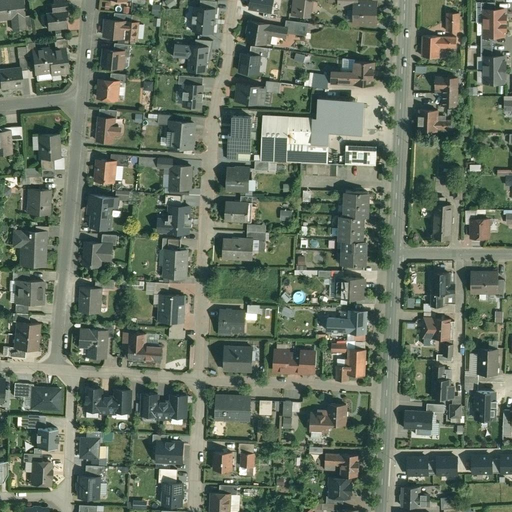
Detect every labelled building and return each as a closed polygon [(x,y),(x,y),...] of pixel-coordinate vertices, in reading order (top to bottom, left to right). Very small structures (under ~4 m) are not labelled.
[(22,0),(0,0),(0,18),(13,18),(14,29),(13,29),(13,30),(24,29),(25,29),(26,28),(24,16),(22,0)] [(63,0),(52,0),(53,3),(51,3),(52,12),(68,9),(67,1),(63,1),(63,0)] [(250,0),(249,8),(271,12),(273,0),(250,0)] [(310,0),(309,0),(296,0),(294,14),(308,16),(310,0)] [(357,2),(355,2),(355,6),(355,22),(375,22),(375,3),(357,2)] [(161,6),(153,4),(152,14),(160,15),(161,6)] [(216,8),(195,6),(193,31),(214,33),(216,8)] [(52,12),(46,12),(48,28),(54,28),(63,26),(62,19),(65,19),(69,18),(68,9),(52,12)] [(507,10),(483,10),(483,37),(507,38),(507,10)] [(132,14),(114,13),(114,20),(126,21),(126,22),(131,22),(132,14)] [(459,13),(447,13),(447,31),(459,31),(459,13)] [(65,19),(62,19),(63,26),(54,28),(55,33),(68,32),(67,24),(66,24),(65,19)] [(131,22),(126,22),(126,21),(114,20),(106,19),(104,35),(111,36),(113,38),(118,38),(120,37),(136,38),(138,23),(131,22)] [(268,24),(249,20),(248,28),(249,29),(247,40),(265,43),(265,42),(274,44),(276,35),(286,37),(287,32),(288,27),(286,27),(268,24)] [(307,22),(287,20),(286,27),(288,27),(287,32),(305,34),(307,22)] [(457,37),(423,36),(422,56),(439,56),(439,47),(456,48),(457,37)] [(67,38),(54,40),(55,50),(49,50),(49,48),(48,48),(52,74),(68,72),(65,47),(68,47),(67,38)] [(48,48),(33,50),(32,42),(25,43),(27,56),(33,55),(35,74),(51,72),(51,74),(52,74),(48,48)] [(131,44),(115,43),(114,50),(124,51),(123,56),(129,57),(131,44)] [(208,46),(176,44),(175,56),(189,57),(188,70),(206,71),(208,46)] [(267,56),(268,48),(251,46),(250,54),(262,55),(267,56)] [(114,50),(104,49),(103,56),(102,56),(101,64),(102,65),(120,67),(121,60),(123,60),(123,56),(124,51),(114,50)] [(250,54),(241,52),(238,71),(259,74),(262,55),(250,54)] [(305,56),(296,53),(294,61),(302,64),(305,56)] [(26,57),(19,57),(20,68),(21,68),(21,70),(27,70),(26,57)] [(507,57),(483,57),(483,85),(507,85),(507,57)] [(374,62),(354,61),(354,72),(332,71),(331,83),(354,84),(373,85),(374,62)] [(20,68),(0,70),(0,78),(1,78),(2,87),(1,88),(23,86),(21,70),(21,68),(20,68)] [(126,74),(111,73),(110,80),(119,81),(118,82),(125,83),(126,74)] [(328,75),(314,73),(312,86),(316,87),(328,89),(328,75)] [(203,77),(181,75),(181,84),(186,84),(202,85),(203,77)] [(457,78),(435,77),(435,88),(443,88),(442,105),(456,106),(457,78)] [(110,80),(100,79),(98,97),(117,99),(118,82),(119,81),(110,80)] [(281,82),(269,81),(268,88),(281,90),(281,82)] [(153,82),(144,82),(144,89),(152,90),(153,82)] [(295,84),(281,82),(281,90),(280,93),(294,95),(295,84)] [(265,87),(237,83),(235,100),(263,104),(265,87)] [(202,85),(186,84),(185,91),(184,91),(183,98),(184,98),(184,106),(201,107),(203,85),(202,85)] [(365,99),(317,97),(317,113),(339,115),(344,115),(364,117),(365,99)] [(118,110),(100,109),(99,116),(115,118),(117,118),(118,110)] [(438,110),(419,109),(418,130),(437,131),(437,129),(451,129),(451,120),(444,120),(444,116),(437,115),(438,110)] [(317,113),(317,119),(288,117),(287,143),(328,145),(329,130),(344,131),(344,115),(339,115),(317,113)] [(173,115),(159,114),(158,124),(171,125),(171,121),(172,121),(173,115)] [(227,159),(249,160),(252,116),(233,115),(232,136),(229,135),(227,159)] [(364,117),(344,115),(344,131),(363,132),(364,117)] [(99,116),(96,140),(113,142),(114,135),(118,135),(119,124),(115,124),(115,118),(99,116)] [(288,117),(264,116),(262,161),(269,161),(285,162),(285,161),(286,161),(287,143),(288,117)] [(172,121),(171,121),(171,125),(169,146),(192,148),(194,123),(172,121)] [(0,154),(11,154),(10,140),(22,139),(21,126),(9,127),(9,130),(1,130),(1,129),(0,128),(0,154)] [(58,134),(39,135),(40,158),(53,158),(59,157),(58,134)] [(328,145),(287,143),(286,161),(285,161),(285,162),(327,163),(328,145)] [(377,146),(346,145),(345,164),(375,165),(377,146)] [(129,155),(111,154),(111,161),(115,161),(115,162),(128,163),(129,155)] [(139,167),(158,167),(159,157),(140,156),(139,167)] [(172,158),(159,157),(158,167),(171,168),(171,165),(172,165),(172,158)] [(53,158),(40,158),(41,170),(42,170),(54,169),(53,158)] [(111,161),(97,160),(96,171),(95,171),(95,177),(96,177),(95,180),(114,181),(115,162),(115,161),(111,161)] [(262,161),(255,160),(254,169),(268,170),(269,161),(262,161)] [(172,165),(171,165),(171,168),(170,188),(171,188),(189,189),(190,189),(191,166),(172,165)] [(249,168),(240,167),(240,169),(227,169),(226,188),(248,190),(249,168)] [(292,184),(284,184),(284,192),(292,193),(292,184)] [(50,190),(29,189),(28,213),(49,214),(50,190)] [(130,191),(117,190),(117,197),(118,197),(118,199),(129,200),(130,191)] [(311,191),(304,191),(303,201),(311,202),(311,191)] [(368,192),(346,191),(346,203),(368,205),(368,192)] [(117,197),(90,194),(89,207),(93,207),(91,226),(110,228),(112,206),(117,207),(118,199),(118,197),(117,197)] [(171,194),(170,205),(183,205),(184,194),(171,194)] [(253,196),(241,195),(241,201),(249,202),(249,204),(252,204),(253,196)] [(241,201),(226,200),(225,220),(248,222),(249,204),(249,202),(241,201)] [(368,205),(346,203),(345,215),(363,216),(367,217),(368,205)] [(444,204),(434,204),(433,217),(432,217),(432,224),(434,225),(433,237),(450,238),(451,218),(451,205),(444,204)] [(170,205),(169,205),(168,231),(188,232),(189,206),(183,205),(170,205)] [(291,211),(281,211),(281,221),(291,221),(291,211)] [(345,215),(340,215),(340,227),(363,228),(363,216),(345,215)] [(488,219),(471,219),(471,238),(488,238),(488,219)] [(247,224),(247,231),(266,232),(266,225),(247,224)] [(48,226),(35,226),(35,232),(35,238),(45,238),(48,238),(48,226)] [(363,228),(340,227),(339,239),(344,240),(362,240),(363,228)] [(45,238),(35,238),(35,232),(15,231),(14,242),(22,242),(21,264),(44,265),(45,238)] [(266,232),(247,231),(247,238),(253,239),(266,240),(266,232)] [(117,235),(103,234),(102,243),(112,244),(112,245),(116,245),(117,235)] [(181,238),(168,238),(167,248),(181,249),(181,238)] [(247,238),(239,238),(239,240),(224,239),(223,257),(239,257),(239,255),(252,255),(253,239),(247,238)] [(362,240),(344,240),(343,252),(366,253),(366,241),(362,240)] [(102,243),(85,242),(84,265),(101,266),(101,259),(111,260),(112,245),(112,244),(102,243)] [(167,248),(165,248),(164,276),(186,277),(187,249),(181,249),(167,248)] [(366,253),(343,252),(343,262),(365,263),(366,253)] [(29,270),(17,270),(17,280),(29,280),(29,270)] [(497,272),(471,272),(471,292),(497,292),(497,279),(497,272)] [(449,273),(432,273),(432,306),(442,306),(442,303),(442,293),(445,293),(449,293),(449,292),(455,293),(455,284),(449,284),(449,273)] [(364,277),(337,276),(337,296),(363,297),(364,277)] [(109,279),(96,278),(95,287),(102,288),(108,288),(109,279)] [(29,280),(17,280),(16,303),(28,303),(42,304),(43,281),(29,280)] [(169,282),(155,282),(154,294),(160,294),(160,293),(168,294),(169,282)] [(95,287),(81,287),(80,311),(100,312),(101,292),(102,292),(103,291),(101,291),(102,288),(95,287)] [(455,293),(449,292),(449,293),(445,293),(445,303),(455,304),(455,293)] [(168,294),(160,293),(160,294),(159,320),(172,321),(183,322),(185,295),(168,294)] [(28,303),(16,303),(15,313),(16,313),(28,313),(28,303)] [(445,303),(442,303),(442,306),(432,306),(432,312),(455,313),(455,304),(445,303)] [(260,305),(248,305),(247,313),(259,313),(260,305)] [(245,311),(220,310),(219,331),(231,331),(231,329),(244,329),(245,311)] [(366,311),(349,310),(349,319),(334,319),(333,331),(348,331),(365,332),(366,311)] [(28,313),(16,313),(15,322),(17,322),(17,321),(28,322),(29,313),(28,313)] [(450,319),(425,318),(424,336),(445,338),(453,338),(454,321),(450,320),(450,319)] [(28,322),(17,321),(17,322),(15,335),(39,337),(39,336),(40,324),(41,324),(40,323),(28,322)] [(183,322),(172,321),(172,326),(170,327),(170,329),(185,330),(183,330),(183,322)] [(114,324),(106,324),(106,330),(107,330),(106,337),(113,337),(114,324)] [(91,329),(91,330),(81,329),(80,346),(81,346),(81,342),(90,342),(89,357),(105,358),(106,342),(106,337),(107,330),(106,330),(91,329)] [(185,330),(170,329),(169,337),(185,338),(185,330)] [(146,334),(121,332),(119,358),(128,358),(128,359),(161,361),(162,345),(145,344),(146,334)] [(39,337),(15,335),(14,347),(14,348),(26,349),(38,350),(38,349),(39,337)] [(453,338),(445,338),(444,356),(452,356),(454,338),(453,338)] [(332,352),(347,352),(346,340),(331,341),(332,352)] [(252,347),(224,346),(224,369),(252,370),(252,347)] [(26,349),(14,348),(14,347),(13,347),(12,357),(25,358),(26,349)] [(498,349),(479,348),(478,373),(497,374),(498,349)] [(289,350),(275,349),(274,370),(280,371),(280,372),(288,372),(288,371),(289,353),(289,350)] [(366,350),(349,349),(349,366),(348,374),(365,375),(366,350)] [(315,351),(301,351),(301,354),(300,372),(300,373),(308,373),(308,372),(314,372),(315,351)] [(301,354),(289,353),(288,371),(300,372),(301,354)] [(349,366),(336,365),(336,380),(348,381),(348,374),(349,366)] [(444,366),(434,365),(432,397),(453,399),(454,386),(450,385),(450,379),(443,379),(444,366)] [(33,384),(15,383),(14,396),(32,397),(32,387),(33,387),(33,384)] [(33,387),(32,387),(32,397),(31,403),(38,403),(38,408),(59,410),(60,389),(33,387)] [(108,396),(102,396),(102,389),(87,388),(86,409),(100,410),(100,412),(108,413),(108,396)] [(115,396),(108,396),(108,413),(115,413),(115,411),(130,411),(131,390),(116,389),(115,396)] [(495,392),(476,391),(475,418),(495,419),(495,405),(494,405),(495,392)] [(164,401),(157,401),(157,394),(142,393),(141,414),(156,415),(156,417),(163,418),(164,401)] [(171,402),(164,401),(163,418),(171,418),(171,416),(185,416),(186,395),(171,394),(171,402)] [(250,396),(216,395),(216,413),(225,413),(224,416),(237,417),(237,419),(249,420),(250,396)] [(272,400),(260,399),(260,413),(272,414),(272,400)] [(293,401),(284,401),(283,416),(292,416),(293,401)] [(346,404),(329,403),(328,414),(328,423),(328,424),(345,424),(346,404)] [(443,412),(444,405),(428,404),(427,411),(433,411),(443,412)] [(460,405),(450,405),(450,417),(460,417),(460,405)] [(427,411),(405,410),(404,428),(416,428),(416,434),(432,435),(433,411),(427,411)] [(328,414),(311,413),(310,430),(328,431),(328,424),(328,423),(328,414)] [(46,416),(34,415),(34,428),(38,428),(38,427),(45,428),(46,416)] [(292,418),(284,418),(283,428),(291,428),(292,418)] [(45,428),(38,427),(38,428),(37,434),(36,434),(36,441),(37,441),(37,447),(57,448),(57,442),(58,442),(58,435),(57,435),(58,428),(45,428)] [(99,438),(81,438),(81,457),(99,458),(99,438)] [(183,442),(157,441),(156,461),(178,462),(177,461),(179,461),(180,461),(180,462),(182,462),(183,442)] [(254,444),(239,443),(238,453),(242,453),(254,453),(254,444)] [(232,452),(215,451),(214,469),(231,470),(234,470),(235,467),(231,467),(232,452)] [(511,451),(503,452),(502,471),(511,470),(511,451)] [(474,452),(474,471),(493,471),(493,459),(493,452),(474,452)] [(42,454),(24,453),(23,462),(33,462),(33,461),(41,462),(42,454)] [(254,453),(242,453),(241,467),(253,467),(254,453)] [(341,454),(325,453),(325,464),(341,465),(340,475),(358,476),(359,455),(341,454)] [(409,453),(409,472),(428,472),(428,461),(428,453),(409,453)] [(438,454),(438,473),(459,473),(459,454),(438,454)] [(41,462),(33,461),(33,462),(33,472),(31,474),(31,479),(32,481),(32,484),(50,484),(50,477),(51,477),(52,470),(51,470),(51,462),(41,462)] [(96,465),(86,465),(86,471),(86,476),(100,476),(100,477),(104,477),(104,466),(96,465)] [(86,476),(80,476),(79,497),(87,497),(99,498),(100,477),(100,476),(86,476)] [(351,479),(333,478),(332,486),(330,487),(330,496),(343,497),(348,497),(348,493),(351,493),(352,484),(350,484),(351,479)] [(182,483),(164,482),(163,504),(181,505),(182,483)] [(237,485),(219,485),(219,493),(230,494),(237,495),(237,485)] [(419,486),(403,487),(402,506),(419,506),(419,504),(429,505),(429,498),(434,498),(434,490),(429,490),(429,494),(419,494),(419,486)] [(219,493),(212,493),(210,511),(239,511),(239,505),(229,504),(230,494),(219,493)] [(343,497),(330,496),(326,496),(326,503),(334,504),(343,504),(343,497)] [(134,500),(134,508),(148,508),(148,500),(134,500)] [(441,500),(441,504),(433,504),(433,509),(444,509),(446,508),(446,500),(441,500)]
